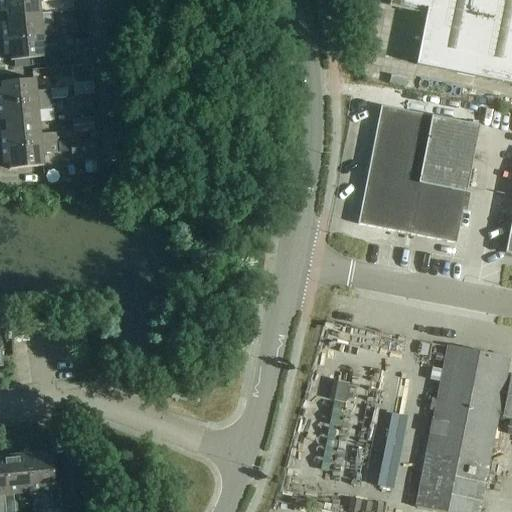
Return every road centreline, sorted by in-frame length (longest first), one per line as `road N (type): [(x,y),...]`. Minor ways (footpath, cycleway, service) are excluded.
road 1 (unclassified): [(288,263),(310,130),(294,0)]
road 2 (residential): [(246,456),(93,401),(0,407)]
road 3 (unclassified): [(511,306),(288,263)]
road 4 (unclassified): [(246,456),(288,263)]
